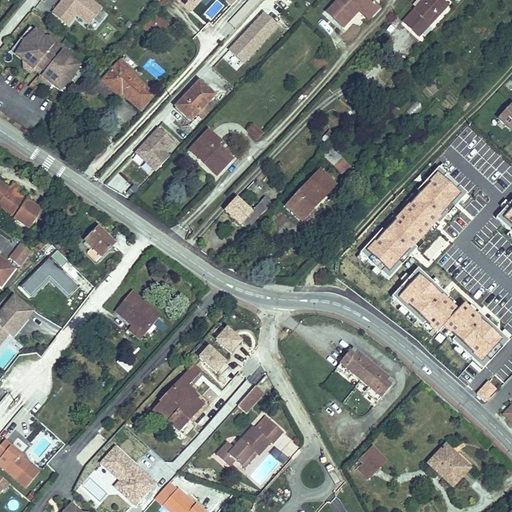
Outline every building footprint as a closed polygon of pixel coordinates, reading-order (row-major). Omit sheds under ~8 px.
[(77,15),(83,20),(86,16),(92,22),(102,9),(90,0),(88,0),(88,1),(86,0),(62,0),(52,13),(68,26),(77,15)] [(175,0),(187,10),(196,0),(199,3),(201,0),(175,0)] [(187,10),(190,13),(199,3),(196,0),(187,10)] [(339,0),(327,13),(343,28),(360,10),(369,19),(379,8),(370,0),(339,0)] [(419,37),(448,5),(442,0),(423,0),(403,22),(419,37)] [(156,12),(142,27),(155,39),(169,25),(156,12)] [(83,20),(89,25),(92,22),(86,16),(83,20)] [(243,63),(277,27),(266,16),(256,26),(254,24),(230,50),(243,63)] [(56,58),(49,52),(53,46),(43,37),(30,27),(11,51),(23,61),(34,70),(39,64),(46,70),(41,76),(52,85),(65,95),(84,71),(71,61),(61,52),(56,58)] [(71,53),(50,37),(43,37),(53,46),(49,52),(56,58),(61,52),(71,61),(71,53)] [(122,95),(140,111),(155,96),(135,78),(137,75),(121,60),(102,81),(120,97),(122,95)] [(46,70),(39,64),(34,70),(23,61),(24,69),(30,74),(35,71),(41,75),(39,81),(45,86),(52,85),(41,76),(46,70)] [(204,87),(199,83),(176,107),(191,121),(198,114),(202,109),(216,94),(206,85),(204,87)] [(368,100),(359,91),(348,102),(357,111),(368,100)] [(511,104),(498,119),(511,131),(511,129),(511,104)] [(202,109),(198,114),(203,119),(207,114),(202,109)] [(253,125),(247,130),(257,141),(263,135),(253,125)] [(140,158),(155,172),(156,172),(170,157),(164,152),(173,142),(158,128),(138,149),(144,154),(140,158)] [(216,176),(232,159),(219,147),(222,144),(208,131),(193,147),(208,161),(205,165),(216,176)] [(190,151),(205,165),(208,161),(193,147),(190,151)] [(322,156),(333,166),(341,158),(330,148),(322,156)] [(134,153),(135,153),(140,158),(144,154),(138,149),(134,153)] [(333,166),(342,175),(350,167),(341,158),(333,166)] [(360,254),(389,280),(417,249),(414,246),(435,222),(439,225),(467,195),(438,168),(410,199),(413,201),(391,226),(388,223),(360,254)] [(286,207),(302,222),(335,186),(319,171),(286,207)] [(9,189),(0,182),(0,209),(30,229),(42,211),(17,194),(20,188),(13,183),(9,189)] [(247,229),(271,203),(265,197),(251,212),(237,199),(225,211),(236,221),(237,220),(240,223),(247,229)] [(511,201),(496,219),(511,233),(511,201)] [(85,242),(92,249),(101,257),(101,258),(115,244),(99,228),(85,242)] [(20,267),(31,252),(20,244),(9,258),(20,267)] [(14,268),(0,257),(0,250),(0,249),(0,285),(1,286),(14,268)] [(87,253),(96,262),(101,257),(92,249),(87,253)] [(40,294),(61,273),(63,271),(49,257),(25,280),(40,294)] [(418,269),(391,298),(422,326),(425,323),(437,334),(443,327),(455,338),(452,341),(483,370),(509,342),(478,313),(475,316),(463,305),(457,312),(445,301),(448,297),(418,269)] [(131,292),(115,311),(132,325),(133,323),(146,334),(158,319),(149,311),(147,313),(142,309),(147,304),(131,292)] [(0,343),(8,334),(12,337),(34,311),(15,295),(0,313),(0,343)] [(147,313),(149,311),(158,319),(161,316),(147,304),(142,309),(147,313)] [(133,323),(132,325),(128,330),(140,340),(146,334),(133,323)] [(214,339),(231,354),(241,342),(224,327),(214,339)] [(199,358),(216,373),(225,363),(208,348),(199,358)] [(352,350),(340,365),(353,375),(368,388),(380,398),(393,383),(352,350)] [(336,369),(349,380),(353,375),(340,365),(336,369)] [(184,385),(187,388),(200,373),(192,366),(182,376),(188,381),(184,385)] [(198,398),(187,388),(184,385),(188,381),(182,376),(160,401),(161,402),(153,410),(167,423),(168,422),(180,432),(203,407),(196,400),(198,398)] [(248,380),(230,400),(238,407),(256,387),(248,380)] [(488,382),(477,395),(485,402),(496,391),(488,382)] [(238,407),(245,413),(263,394),(256,387),(238,407)] [(364,392),(377,402),(380,398),(368,388),(364,392)] [(259,433),(270,421),(266,417),(255,429),(259,433)] [(272,445),(283,433),(270,421),(259,433),(255,429),(253,427),(234,448),(228,443),(216,455),(229,467),(235,461),(241,466),(254,452),(257,455),(258,456),(270,443),(272,445)] [(86,466),(105,438),(97,432),(78,459),(86,466)] [(39,473),(21,458),(10,448),(12,446),(5,440),(0,445),(0,466),(26,488),(39,473)] [(10,448),(21,458),(23,455),(12,446),(10,448)] [(452,487),(468,470),(451,454),(452,452),(445,446),(428,464),(452,487)] [(115,486),(136,505),(155,483),(115,447),(101,463),(120,481),(115,486)] [(386,461),(372,447),(366,452),(380,467),(386,461)] [(244,469),(257,455),(254,452),(241,466),(244,469)] [(367,480),(380,467),(366,452),(360,459),(364,463),(357,470),(367,480)] [(95,472),(90,467),(78,480),(84,484),(95,472)] [(0,491),(2,490),(3,491),(9,484),(0,476),(0,491)] [(177,490),(169,483),(155,499),(169,511),(203,511),(178,489),(177,490)]
